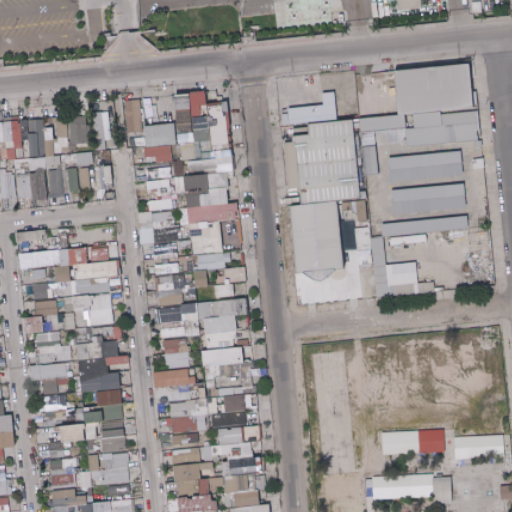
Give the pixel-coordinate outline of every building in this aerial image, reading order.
[(317,0),(319,19),(298,21),(296,0),(317,0)] [(420,0),(421,8),(397,10),(396,0),(420,0)] [(480,1),(481,12),(472,13),(471,2),(480,1)] [(395,69),(459,64),(469,72),(472,105),(398,111),(395,69)] [(324,105),(289,108),(290,124),(339,121),(337,91),(324,92),(324,105)] [(205,93),(206,104),(207,106),(207,113),(198,114),(196,94),(205,93)] [(139,99),(140,109),(141,121),(142,131),(127,132),(124,100),(139,99)] [(190,99),(190,101),(189,101),(193,138),(178,139),(175,102),(173,102),(173,100),(190,99)] [(207,106),(222,104),(223,113),(226,112),(226,116),(226,120),(227,123),(227,127),(227,128),(228,134),(228,136),(228,140),(229,143),(229,148),(229,149),(212,151),(211,151),(210,140),(209,126),(214,126),(216,126),(216,120),(213,121),(208,121),(208,116),(207,113),(207,106)] [(96,114),(97,149),(109,148),(108,141),(111,141),(110,114),(96,114)] [(57,138),(56,123),(46,124),(45,118),(66,116),(68,139),(68,150),(68,151),(61,151),(62,153),(53,153),(53,142),(58,142),(58,138),(57,138)] [(68,139),(69,139),(69,137),(70,137),(69,119),(76,119),(76,117),(85,116),(86,125),(89,125),(89,136),(88,136),(89,143),(87,143),(87,145),(76,145),(76,150),(68,150),(68,139)] [(208,116),(208,121),(209,126),(210,140),(199,141),(194,142),(194,138),(192,118),(208,116)] [(27,119),(27,120),(28,134),(28,140),(21,140),(19,123),(20,123),(20,120),(27,119)] [(27,120),(39,119),(43,119),(44,139),(45,148),(38,148),(37,133),(28,134),(27,120)] [(352,120),(353,128),(355,151),(356,159),(298,165),(295,143),(293,143),(293,142),(292,136),(308,135),(307,124),(352,120)] [(11,121),(13,141),(5,142),(3,124),(3,122),(11,121)] [(19,123),(21,140),(22,148),(16,149),(14,149),(14,148),(13,141),(11,121),(17,121),(18,123),(19,123)] [(176,143),(170,144),(146,147),(144,126),(174,123),(176,143)] [(353,128),(359,128),(361,150),(355,151),(353,128)] [(28,134),(37,133),(38,148),(38,157),(30,157),(28,140),(28,134)] [(57,138),(58,138),(58,142),(53,142),(53,153),(54,156),(45,157),(45,148),(44,139),(57,138)] [(28,140),(30,157),(38,157),(30,158),(28,158),(23,159),(17,159),(15,160),(14,149),(16,149),(17,154),(18,154),(18,158),(23,157),(22,148),(21,140),(28,140)] [(199,141),(210,140),(211,151),(212,151),(212,152),(211,152),(201,153),(201,152),(199,141)] [(13,141),(14,148),(6,149),(6,148),(5,142),(13,141)] [(194,142),(199,141),(201,152),(201,153),(211,152),(211,157),(212,158),(211,158),(201,159),(201,158),(181,161),(181,160),(179,143),(194,142)] [(293,142),(293,143),(295,143),(298,165),(300,188),(299,188),(296,188),(288,189),(283,143),(293,142)] [(170,144),(172,161),(155,163),(155,156),(145,157),(144,153),(144,151),(144,148),(144,147),(146,147),(170,144)] [(14,148),(14,149),(15,160),(14,160),(13,160),(7,160),(6,149),(14,148)] [(229,149),(231,149),(231,156),(217,157),(216,157),(212,158),(211,157),(211,152),(212,152),(212,151),(229,149)] [(111,165),(103,166),(101,150),(109,150),(111,165)] [(355,151),(361,150),(363,163),(356,163),(356,159),(355,151)] [(76,163),(75,154),(75,153),(83,153),(91,152),(92,163),(77,165),(76,163)] [(391,181),(465,176),(463,152),(389,157),(391,181)] [(75,153),(75,154),(76,163),(65,163),(65,165),(64,165),(64,169),(61,170),(61,169),(61,164),(60,155),(75,153)] [(60,155),(61,164),(55,165),(52,165),(52,168),(45,169),(44,157),(45,157),(54,156),(60,155)] [(145,157),(155,156),(155,163),(146,164),(145,157)] [(231,156),(232,164),(218,166),(217,159),(217,157),(231,156)] [(44,157),(45,169),(44,169),(44,171),(41,171),(41,170),(29,171),(28,158),(30,158),(38,157),(44,157)] [(217,157),(217,159),(187,161),(187,165),(182,166),(182,162),(181,161),(201,158),(201,159),(211,158),(212,158),(216,157),(217,157)] [(28,158),(29,171),(29,173),(29,174),(24,174),(23,170),(19,170),(18,169),(14,168),(13,160),(14,160),(15,160),(17,159),(23,159),(28,158)] [(217,159),(218,166),(218,168),(216,168),(216,169),(204,170),(193,171),(193,168),(188,168),(187,165),(187,161),(217,159)] [(181,161),(182,162),(182,166),(183,174),(183,176),(183,177),(173,178),(173,161),(181,160),(181,161)] [(111,165),(112,182),(111,182),(105,183),(103,166),(111,165)] [(182,166),(187,165),(188,168),(193,168),(193,171),(204,170),(205,174),(204,174),(183,176),(183,174),(182,166)] [(103,166),(105,183),(105,189),(97,190),(97,184),(95,167),(103,166)] [(79,186),(78,172),(79,172),(79,168),(88,167),(91,192),(82,193),(81,186),(79,186)] [(147,179),(146,169),(170,167),(171,177),(147,179)] [(67,169),(76,168),(79,191),(70,192),(67,169)] [(0,169),(5,169),(6,172),(6,175),(13,175),(14,175),(16,198),(0,199),(0,169)] [(61,169),(61,170),(64,193),(49,194),(49,188),(48,179),(47,170),(56,170),(61,169)] [(67,169),(70,192),(64,193),(61,170),(64,169),(67,169)] [(29,173),(44,172),(47,199),(32,200),(32,197),(29,174),(29,173)] [(193,254),(233,251),(231,220),(240,220),(238,202),(231,203),(229,172),(188,175),(193,254)] [(29,174),(32,197),(18,198),(17,191),(16,188),(17,188),(16,175),(24,174),(29,174)] [(468,206),(466,183),(393,191),(396,215),(468,206)] [(358,202),(359,222),(369,221),(368,201),(358,202)] [(140,214),(142,244),(182,241),(181,224),(176,225),(175,211),(140,214)] [(470,230),(469,217),(383,222),(384,235),(470,230)] [(417,262),(387,265),(385,236),(373,237),(378,298),(436,293),(435,282),(419,283),(417,262)] [(179,256),(178,244),(156,244),(157,257),(179,256)] [(21,253),(22,268),(57,265),(58,282),(76,281),(77,294),(111,292),(109,269),(122,268),(121,261),(81,263),(81,254),(88,254),(88,248),(21,253)] [(85,262),(108,261),(107,252),(84,254),(85,262)] [(156,265),(156,273),(180,272),(180,263),(156,265)] [(228,269),(230,284),(248,281),(246,267),(228,269)] [(159,276),(161,305),(185,304),(184,275),(159,276)] [(50,298),(49,284),(34,284),(35,299),(50,298)] [(217,298),(236,297),(235,284),(216,285),(217,298)] [(115,324),(112,293),(65,297),(68,329),(115,324)] [(204,302),(206,334),(238,332),(237,315),(250,315),(249,299),(204,302)] [(38,315),(58,315),(58,300),(38,301),(38,315)] [(188,337),(201,336),(198,304),(158,307),(159,323),(186,320),(188,337)] [(26,333),(45,332),(44,316),(26,317),(26,333)] [(40,362),(73,361),(72,346),(62,346),(61,332),(39,333),(40,362)] [(122,390),(121,372),(111,373),(110,357),(120,357),(119,341),(105,342),(104,336),(94,336),(95,343),(79,344),(82,392),(122,390)] [(166,340),(167,369),(191,368),(190,339),(166,340)] [(59,393),(59,385),(69,384),(68,364),(33,365),(33,382),(40,382),(40,394),(59,393)] [(198,385),(197,376),(190,376),(190,370),(155,371),(156,387),(198,385)] [(98,393),(100,407),(124,403),(122,389),(98,393)] [(46,410),(67,410),(67,395),(45,396),(46,410)] [(247,412),(246,396),(226,396),(226,413),(247,412)] [(0,448),(17,447),(14,415),(7,416),(5,400),(0,400),(0,448)] [(123,409),(86,411),(87,422),(124,420),(123,409)] [(99,439),(97,423),(88,424),(88,439),(99,439)] [(88,441),(87,425),(64,426),(64,442),(88,441)] [(104,452),(126,451),(125,425),(103,426),(104,452)] [(233,475),(264,474),(264,457),(254,457),(253,443),(245,443),(244,428),(221,429),(221,446),(205,447),(206,462),(214,461),(214,455),(233,455),(233,475)] [(446,430),(384,431),(384,454),(447,453),(446,430)] [(174,444),(200,443),(200,434),(174,435),(174,444)] [(455,437),(456,459),(489,458),(489,453),(505,452),(505,436),(455,437)] [(40,444),(41,458),(65,457),(64,443),(40,444)] [(173,450),(175,464),(202,462),(200,448),(173,450)] [(131,483),(129,455),(106,456),(107,470),(101,470),(100,455),(90,455),(91,472),(73,473),(73,466),(62,467),(61,462),(42,463),(43,484),(81,482),(81,488),(93,487),(92,478),(101,478),(102,485),(131,483)] [(210,493),(209,478),(203,479),(201,463),(175,466),(176,482),(179,481),(180,496),(210,493)] [(0,466),(0,495),(13,495),(12,479),(7,479),(7,466),(0,466)] [(436,497),(436,503),(454,502),(453,475),(374,478),(375,500),(436,497)] [(251,476),(227,477),(227,492),(252,491),(251,476)] [(96,511),(96,504),(88,504),(88,495),(78,496),(77,490),(55,490),(56,511),(96,511)] [(262,504),(260,491),(236,493),(238,507),(262,504)] [(181,511),(215,510),(214,496),(180,497),(181,511)] [(0,511),(11,511),(10,498),(0,497),(0,511)] [(110,511),(132,511),(132,500),(110,501),(110,511)]
